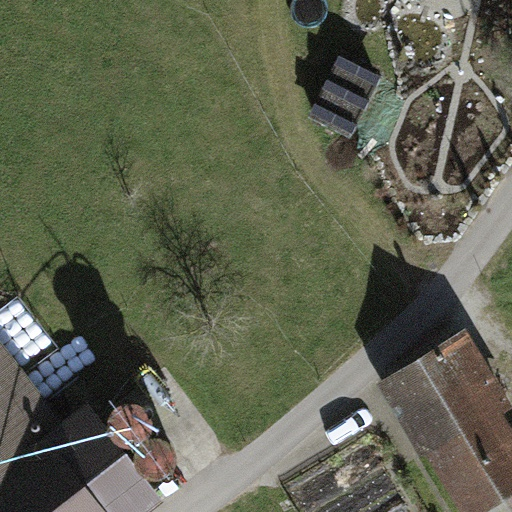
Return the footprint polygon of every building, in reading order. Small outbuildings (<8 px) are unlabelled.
[(383,73),(341,52),(308,118),(349,139),(383,73)] [(511,402),(465,327),(379,380),(460,511),(470,511),(473,510),(474,511),(511,511),(511,423),(505,411),(511,406),(511,402)] [(0,338),(0,511),(144,511),(164,497),(86,397),(61,416),(0,338)] [(114,427),(119,431),(126,432),(132,432),(138,430),(143,426),(146,420),(148,413),(147,407),(144,400),(139,395),(132,393),(125,392),(119,394),(113,399),(109,404),(108,410),(108,416),(110,422),(114,427)] [(141,463),(146,467),(152,468),(159,468),(165,466),(170,461),(173,456),(175,449),(174,442),(171,436),(166,431),(159,428),(152,428),(145,430),(140,434),(136,439),(134,446),(135,452),(137,458),(141,463)]
